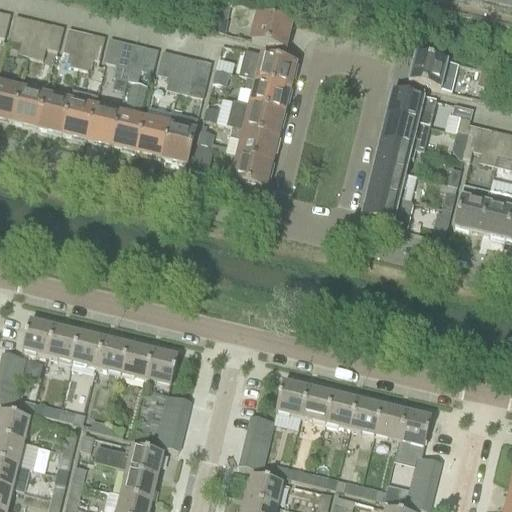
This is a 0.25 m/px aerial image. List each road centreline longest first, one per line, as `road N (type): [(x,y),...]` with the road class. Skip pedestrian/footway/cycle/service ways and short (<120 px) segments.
road 1 (residential): [(337,247),(375,97),(356,73),(312,77),(273,232)]
road 2 (residential): [(273,232),(0,164)]
road 3 (residential): [(243,343),(0,282)]
road 4 (residential): [(484,396),(243,343)]
road 5 (residential): [(511,287),(337,247)]
road 6 (residential): [(201,511),(243,343)]
